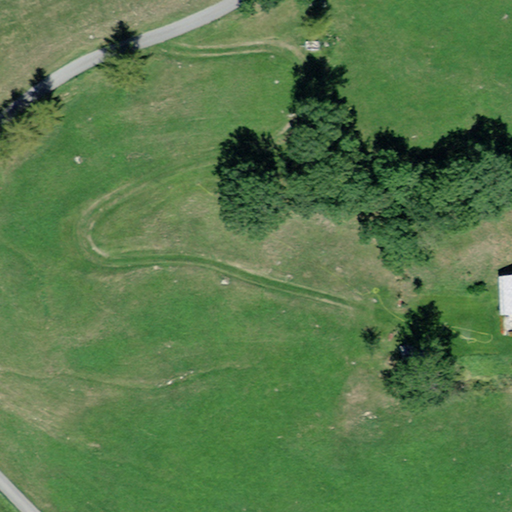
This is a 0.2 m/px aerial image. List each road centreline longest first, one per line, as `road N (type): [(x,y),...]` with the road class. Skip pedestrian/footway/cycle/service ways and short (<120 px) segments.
road 1 (track): [(160,40),(185,54),(275,50),(305,64),(316,93),(296,129),(266,149),(182,162),(126,191),(85,221),(83,247),(105,263),(170,256),(250,271),(436,330)]
road 2 (track): [(0,128),(105,66),(248,0)]
